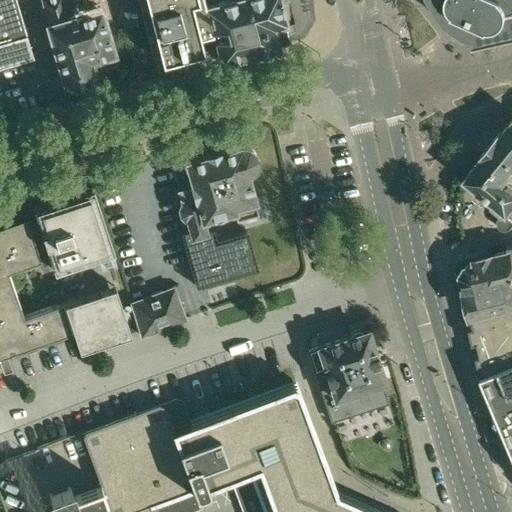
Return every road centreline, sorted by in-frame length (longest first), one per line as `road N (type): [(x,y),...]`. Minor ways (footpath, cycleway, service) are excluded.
road 1 (residential): [(481,511),(425,322),(376,95)]
road 2 (residential): [(0,160),(369,61)]
road 3 (residential): [(376,95),(511,64)]
